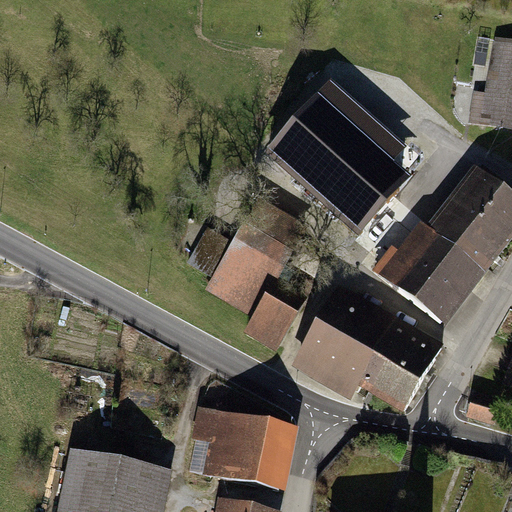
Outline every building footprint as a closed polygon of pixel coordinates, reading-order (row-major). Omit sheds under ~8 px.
[(511,134),(511,43),(497,41),(487,96),(472,94),(466,126),(511,134)] [(331,132),(296,177),(368,232),(405,183),(382,165),(389,157),(374,145),(364,157),(331,132)] [(472,174),(426,234),(485,278),(511,243),(511,203),(508,201),(511,196),(511,194),(479,170),(475,176),(472,174)] [(242,337),(277,356),(305,304),(278,290),(309,232),(255,203),(233,244),(209,231),(189,269),(213,281),(205,295),(252,320),(242,337)] [(444,331),(485,278),(426,234),(419,228),(393,261),(387,256),(371,276),(444,331)] [(442,352),(339,289),(291,368),(350,404),(360,389),(404,415),(442,352)] [(511,359),(500,388),(511,393),(511,359)] [(501,404),(475,396),(465,425),(492,433),(501,404)] [(294,432),(198,413),(192,443),(211,447),(205,477),(283,492),(294,432)] [(54,511),(160,511),(170,463),(134,456),(132,467),(67,454),(54,511)] [(270,511),(216,502),(213,511),(270,511)]
